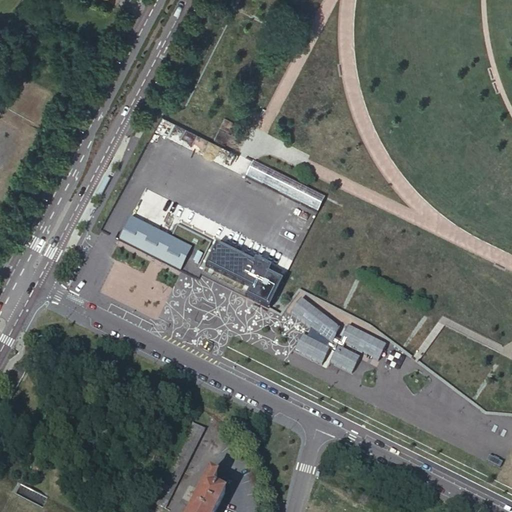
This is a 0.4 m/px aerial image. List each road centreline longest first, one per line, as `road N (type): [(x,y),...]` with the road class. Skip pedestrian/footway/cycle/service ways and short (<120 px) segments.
road 1 (secondary): [(35,282),(186,0)]
road 2 (residential): [(35,282),(319,423)]
road 3 (secondary): [(157,0),(14,272)]
road 4 (residential): [(319,423),(496,511)]
